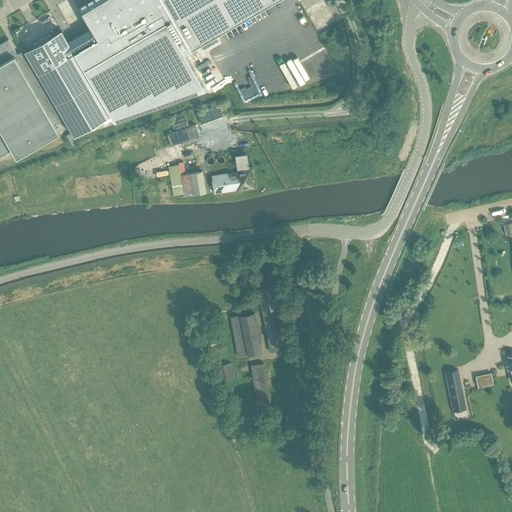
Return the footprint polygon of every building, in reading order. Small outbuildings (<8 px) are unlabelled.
[(99,39),(76,53),(111,113),(112,114),(115,121),(206,89),(185,52),(191,48),(163,0),(88,0),(79,6),(92,28),(93,28),(99,39)] [(163,0),(191,48),(274,0),(163,0)] [(37,46),(27,51),(76,134),(111,113),(76,53),(99,39),(93,28),(92,28),(91,29),(77,37),(76,37),(69,42),(63,30),(53,36),(51,32),(34,42),(37,46)] [(18,55),(10,40),(0,45),(0,157),(13,150),(18,158),(60,133),(56,125),(62,121),(22,52),(18,55)] [(236,172),(212,176),(215,194),(241,190),(241,188),(245,187),(246,189),(251,188),(250,187),(252,186),(247,154),(236,156),(238,169),(240,169),(240,172),(236,173),(236,172)] [(184,196),(206,193),(202,171),(190,173),(188,162),(178,164),(179,165),(169,166),(174,196),(183,194),(184,196)] [(270,351),(287,348),(276,286),(258,289),(270,351)] [(261,352),(254,313),(231,317),(238,356),(261,352)] [(192,362),(201,359),(196,343),(187,346),(192,362)] [(220,380),(233,377),(230,363),(216,366),(220,380)] [(269,402),(263,363),(251,365),(257,404),(269,402)] [(458,370),(445,373),(453,412),(466,409),(458,370)]
